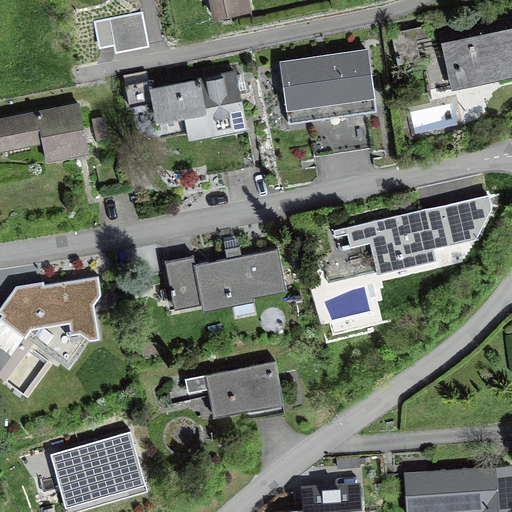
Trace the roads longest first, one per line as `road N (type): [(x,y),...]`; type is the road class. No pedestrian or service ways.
road 1 (residential): [(0,252),(242,213),(511,156)]
road 2 (residential): [(511,284),(460,342),(237,511)]
